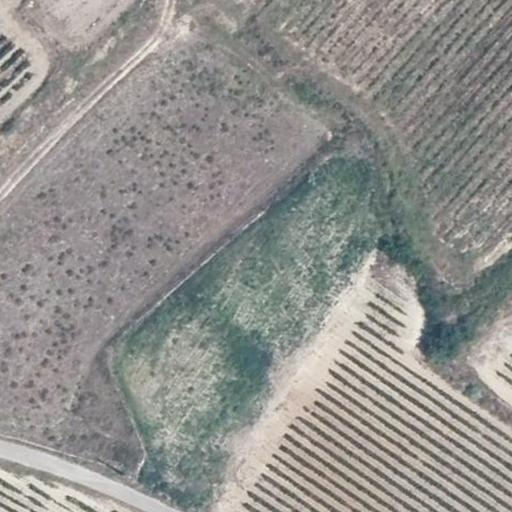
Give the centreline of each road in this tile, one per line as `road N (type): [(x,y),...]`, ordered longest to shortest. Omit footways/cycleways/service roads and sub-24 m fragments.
road 1 (track): [(511,335),(451,388),(414,353),(412,290),(373,273),(228,511)]
road 2 (track): [(0,159),(152,0)]
road 3 (unclassified): [(0,453),(166,511)]
